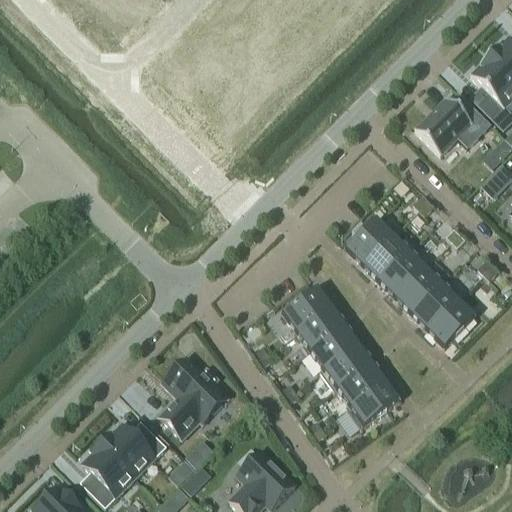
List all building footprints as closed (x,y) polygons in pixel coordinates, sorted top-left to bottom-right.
[(511,45),(508,42),(499,52),(498,52),(488,61),(511,84),(511,45)] [(511,126),(511,122),(504,115),(511,106),(511,84),(488,61),(479,71),(479,72),(469,82),(489,102),(478,113),(502,137),(511,126)] [(472,130),(446,104),(414,136),(440,162),(472,130)] [(504,145),(492,156),(502,165),(511,154),(511,152),(508,149),(505,146),(504,145)] [(492,180),(488,185),(501,198),(511,186),(511,181),(501,171),(499,174),(492,180)] [(418,217),(426,209),(421,203),(412,211),(418,217)] [(418,217),(423,223),(432,214),(426,209),(418,217)] [(351,240),(356,246),(345,256),(362,274),(393,243),(376,227),(365,237),(359,232),(351,240)] [(459,241),(453,235),(444,244),(450,249),(459,241)] [(464,246),(459,241),(450,249),(456,255),(464,246)] [(393,243),(362,274),(378,290),(409,259),(393,243)] [(425,275),(409,259),(378,290),(393,306),(425,275)] [(482,281),(491,273),(485,267),(477,276),(482,281)] [(482,281),(488,287),(496,278),(491,273),(482,281)] [(393,306),(409,323),(444,287),(443,287),(440,290),(425,275),(393,306)] [(409,323),(425,339),(460,303),(444,287),(409,323)] [(317,295),(282,320),(296,340),(331,315),(317,295)] [(461,304),(460,303),(425,339),(441,356),(443,354),(474,324),(458,308),(461,304)] [(296,340),(310,358),(344,333),(331,315),(296,340)] [(357,351),(344,333),(310,358),(322,376),(318,378),(319,379),(357,351)] [(267,350),(262,354),(267,361),(272,357),(267,350)] [(371,370),(357,351),(319,379),(332,397),(371,370)] [(262,354),(253,361),(257,368),(267,361),(262,354)] [(257,368),(262,374),(272,367),(267,361),(257,368)] [(186,365),(161,389),(177,405),(159,424),(181,446),(187,439),(199,427),(202,430),(227,405),(212,391),(217,386),(206,374),(201,379),(186,365)] [(349,413),(384,388),(371,370),(332,397),(333,399),(337,396),(349,413)] [(360,435),(398,407),(384,388),(349,413),(346,416),(360,435)] [(279,398),(284,405),(294,398),(289,391),(279,398)] [(298,404),(294,398),(284,405),(289,411),(298,404)] [(321,434),(316,428),(306,435),(311,441),(321,434)] [(144,432),(133,443),(129,440),(121,431),(101,451),(135,485),(165,454),(144,432)] [(325,441),(321,434),(311,441),(316,448),(325,441)] [(93,483),(82,493),(101,511),(107,511),(135,485),(101,451),(81,470),(90,479),(93,483)] [(193,455),(184,464),(186,466),(195,474),(203,465),(195,457),(193,455)] [(258,511),(263,508),(267,511),(274,511),(294,492),(259,457),(235,481),(245,491),(229,508),(232,511),(258,511)] [(185,466),(176,475),(185,484),(194,476),(185,466)] [(190,483),(180,493),(190,503),(200,493),(190,483)] [(179,494),(171,502),(181,511),(188,504),(179,494)] [(38,511),(75,511),(60,496),(58,497),(56,495),(38,511)]
